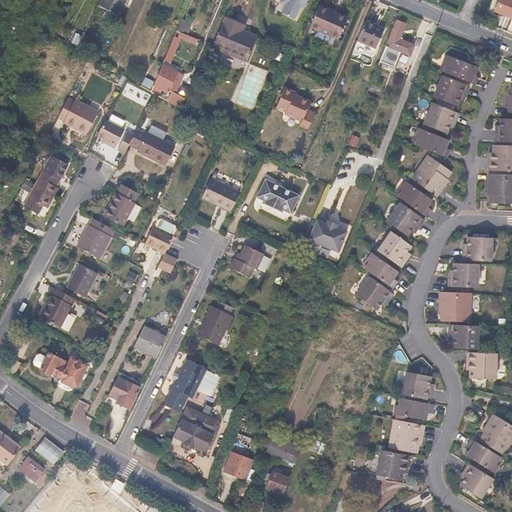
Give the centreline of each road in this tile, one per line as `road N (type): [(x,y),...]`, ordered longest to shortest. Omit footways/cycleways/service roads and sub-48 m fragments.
road 1 (residential): [(470,511),(438,484),(455,388),(414,320),(440,236),(468,220)]
road 2 (residential): [(115,462),(216,250)]
road 3 (residential): [(0,337),(96,171)]
road 4 (residential): [(468,220),(471,141),(510,46)]
road 5 (unknown): [(71,436),(143,275)]
road 6 (unknown): [(435,14),(371,160)]
road 7 (secondary): [(115,462),(0,386)]
